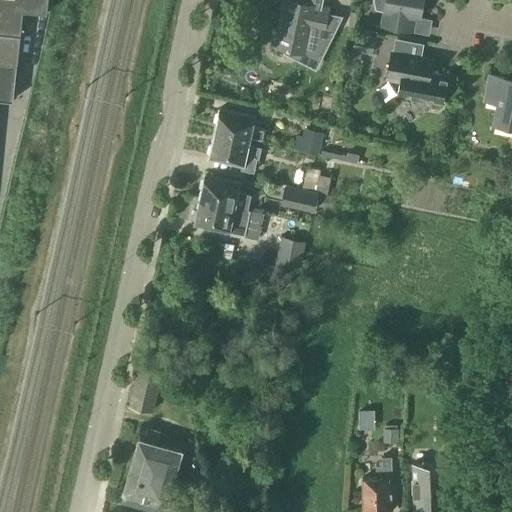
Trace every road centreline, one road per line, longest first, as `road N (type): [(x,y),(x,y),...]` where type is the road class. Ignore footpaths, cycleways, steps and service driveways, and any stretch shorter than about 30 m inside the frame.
road 1 (residential): [(82,511),(193,0)]
road 2 (unknown): [(0,239),(40,57)]
